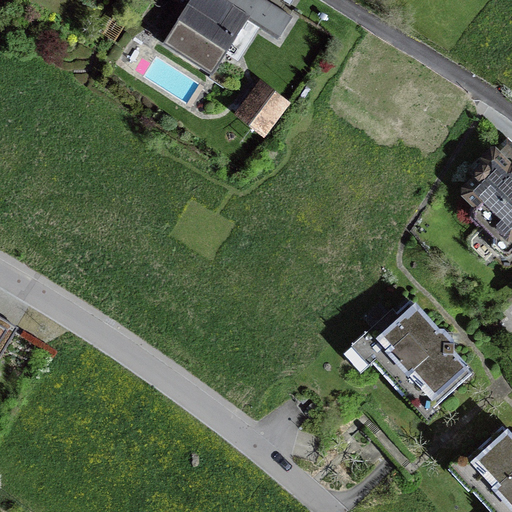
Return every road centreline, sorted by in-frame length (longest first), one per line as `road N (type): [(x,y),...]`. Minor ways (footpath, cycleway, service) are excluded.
road 1 (residential): [(0,264),(211,402),(328,507)]
road 2 (residential): [(337,0),(459,72),(511,114)]
